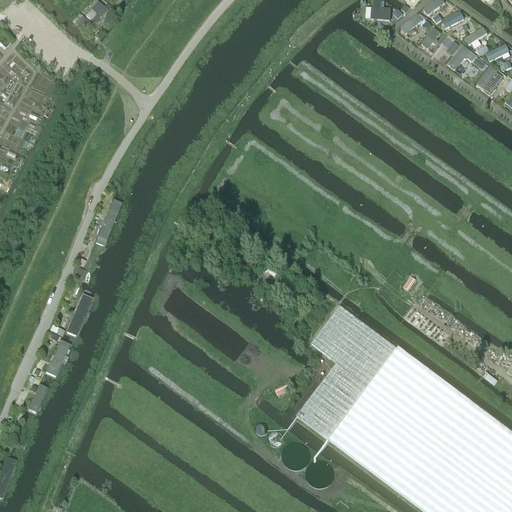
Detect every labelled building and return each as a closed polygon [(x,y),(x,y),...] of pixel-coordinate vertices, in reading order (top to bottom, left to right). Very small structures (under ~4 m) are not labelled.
[(370,22),(390,23),(391,9),(381,8),(382,1),(374,0),(372,0),(372,9),(371,9),(370,22)] [(427,17),(444,5),(440,0),(438,0),(423,11),(427,17)] [(91,11),(85,18),(91,23),(86,30),(91,33),(108,11),(110,9),(105,6),(103,8),(98,3),(91,11)] [(460,14),(443,23),(446,28),(463,20),(460,14)] [(417,17),(400,30),(404,36),(422,23),(417,17)] [(82,18),(75,27),(82,33),(86,29),(84,27),(88,23),(82,18)] [(427,51),(440,35),(433,30),(421,46),(427,51)] [(487,36),(483,30),(466,40),(469,46),(487,36)] [(508,52),(505,47),(486,56),(488,61),(508,52)] [(462,48),(448,67),(455,72),(469,53),(462,48)] [(476,87),(483,92),(497,73),(490,68),(476,87)] [(121,208),(112,204),(95,247),(104,251),(121,208)] [(91,302),(80,298),(65,336),(76,340),(91,302)] [(507,511),(511,505),(511,434),(471,403),(469,405),(340,307),(311,345),(336,365),(296,418),(421,511),(507,511)] [(71,350),(60,344),(44,375),(55,381),(71,350)] [(47,392),(38,387),(26,413),(36,417),(47,392)] [(284,390),(277,400),(284,404),(291,394),(284,390)] [(0,477),(0,502),(4,503),(18,465),(6,461),(0,477)]
